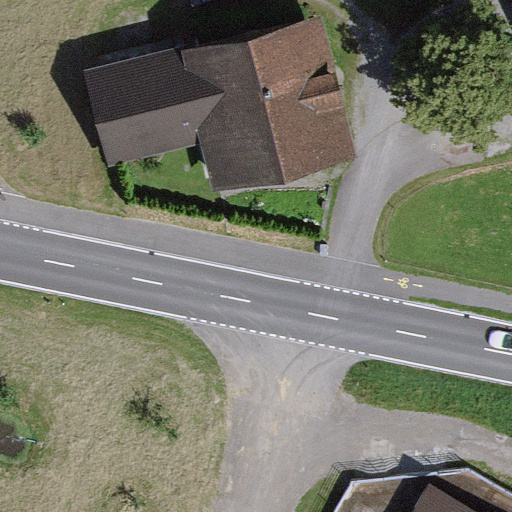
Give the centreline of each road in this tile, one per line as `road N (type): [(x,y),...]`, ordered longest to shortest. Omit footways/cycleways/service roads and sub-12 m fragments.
road 1 (secondary): [(0,249),(511,355)]
road 2 (unknown): [(331,317),(269,511)]
